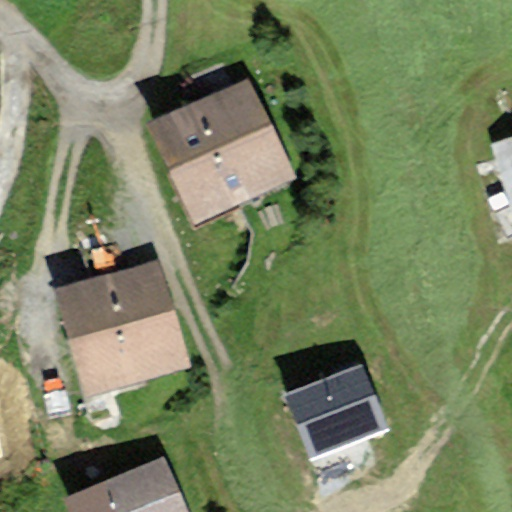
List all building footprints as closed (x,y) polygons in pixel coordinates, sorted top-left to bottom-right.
[(254,103),(153,150),(196,242),(296,195),(254,103)] [(511,149),(497,153),(511,204),(511,149)] [(169,275),(53,306),(80,407),(196,375),(169,275)] [(362,379),(289,407),(310,460),(383,431),(362,379)] [(175,511),(164,477),(86,503),(88,511),(175,511)]
